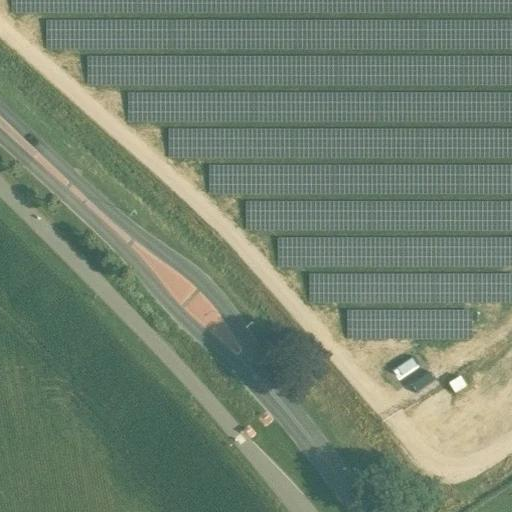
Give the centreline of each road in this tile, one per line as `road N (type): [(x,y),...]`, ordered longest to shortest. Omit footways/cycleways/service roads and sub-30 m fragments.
road 1 (track): [(511,443),(464,469),(428,458),(233,236),(0,26)]
road 2 (primary): [(363,511),(187,300),(0,125)]
road 3 (unclassified): [(299,511),(203,397),(0,192)]
